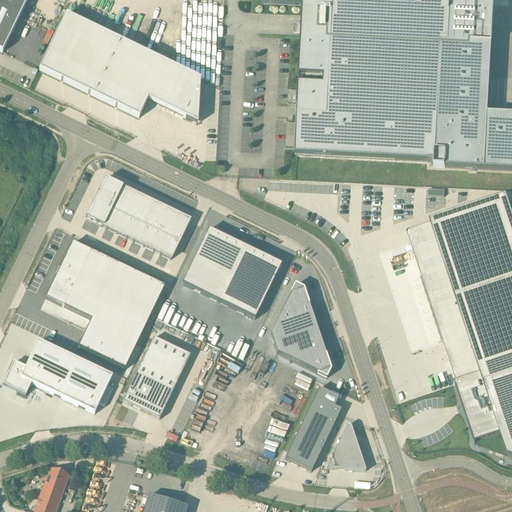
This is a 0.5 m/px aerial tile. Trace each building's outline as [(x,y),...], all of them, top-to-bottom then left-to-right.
[(0,52),(2,54),(20,17),(28,0),(27,0),(19,18),(0,8),(0,52)] [(0,0),(0,8),(19,18),(27,0),(0,0)] [(263,0),(263,4),(303,6),(295,156),(434,163),(434,169),(511,172),(511,116),(488,115),(494,0),(263,0)] [(66,17),(39,71),(139,120),(148,102),(192,123),(198,126),(198,120),(200,81),(66,17)] [(296,92),(288,92),(287,104),(295,104),(296,92)] [(92,206),(85,220),(103,229),(103,228),(171,261),(189,222),(122,190),(122,189),(104,181),(94,201),(96,202),(94,207),(92,206)] [(507,200),(406,234),(410,244),(410,245),(443,344),(457,386),(455,386),(456,390),(457,389),(477,446),(477,449),(479,449),(484,448),(505,455),(506,459),(511,461),(511,215),(508,202),(507,200)] [(208,231),(182,286),(255,321),(281,267),(208,231)] [(57,277),(45,300),(91,322),(78,350),(124,372),(164,289),(91,254),(72,245),(61,268),(60,269),(61,269),(61,270),(58,277),(57,276),(56,277),(57,277)] [(295,287),(270,337),(276,355),(326,380),(330,372),(317,333),(303,291),(295,287)] [(153,340),(122,404),(159,421),(190,358),(153,340)] [(9,373),(2,387),(17,394),(25,398),(31,386),(94,416),(99,406),(105,408),(113,391),(107,388),(112,379),(38,344),(25,370),(13,364),(9,373)] [(318,390),(284,461),(311,474),(341,412),(334,408),(338,399),(318,390)] [(347,427),(326,470),(365,473),(351,429),(347,427)] [(56,511),(69,478),(50,471),(35,511),(56,511)] [(149,497),(144,511),(186,511),(188,509),(149,497)]
